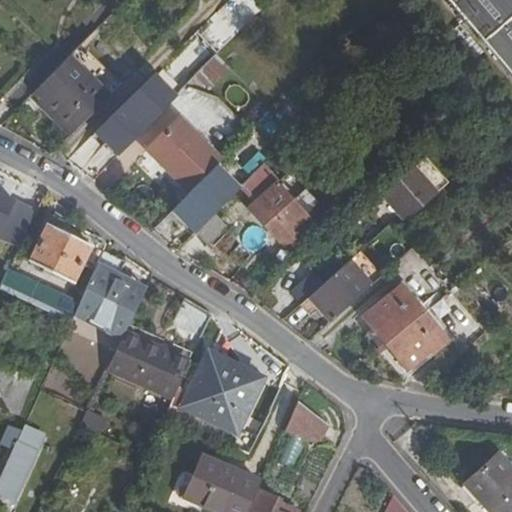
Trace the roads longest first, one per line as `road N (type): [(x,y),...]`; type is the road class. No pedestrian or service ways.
road 1 (residential): [(0,149),(56,178),(171,268),(344,388),(372,399)]
road 2 (residential): [(372,399),(511,417)]
